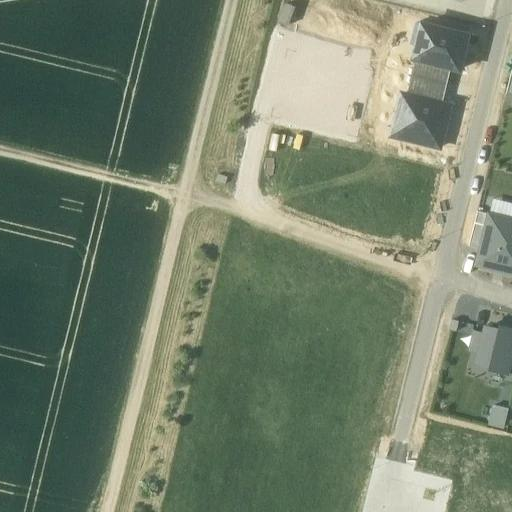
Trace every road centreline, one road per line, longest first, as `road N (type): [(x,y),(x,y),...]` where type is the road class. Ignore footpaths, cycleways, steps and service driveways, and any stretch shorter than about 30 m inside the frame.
road 1 (track): [(108,511),(185,199)]
road 2 (residential): [(505,16),(439,277)]
road 3 (residential): [(439,277),(375,511)]
road 4 (track): [(185,199),(233,0)]
road 5 (track): [(0,154),(185,199)]
